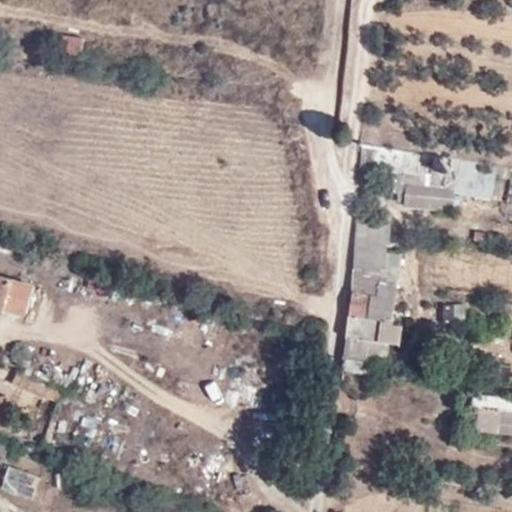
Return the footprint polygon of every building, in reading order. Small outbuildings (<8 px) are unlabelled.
[(79,34),(60,30),(58,48),(76,51),(79,34)] [(363,144),(356,143),(354,169),(360,170),(363,144)] [(363,144),(360,170),(399,175),(402,150),(363,144)] [(488,190),(492,164),(455,159),(452,185),(452,188),(488,190)] [(452,188),(452,185),(404,181),(401,205),(449,209),(452,188)] [(384,221),(355,218),(349,268),(378,269),(384,221)] [(511,253),(410,241),(405,282),(511,294),(511,253)] [(343,316),(377,320),(387,321),(392,283),(377,280),(378,269),(349,268),(343,316)] [(113,277),(86,269),(82,283),(109,291),(113,277)] [(29,282),(0,274),(0,305),(1,304),(23,309),(29,282)] [(173,302),(131,288),(124,303),(156,313),(151,327),(163,332),(173,302)] [(459,299),(437,299),(438,319),(445,319),(445,320),(459,320),(459,299)] [(343,316),(336,355),(373,358),(377,320),(343,316)] [(511,344),(511,356),(507,356),(506,362),(478,358),(476,371),(511,376),(511,344)] [(48,379),(14,367),(10,380),(27,389),(26,394),(42,399),(48,379)] [(467,402),(474,402),(499,404),(511,406),(511,394),(511,393),(468,389),(467,402)] [(499,404),(474,402),(471,424),(497,427),(499,404)] [(41,425),(26,420),(22,433),(37,437),(41,425)] [(31,489),(37,472),(7,462),(1,477),(31,489)]
